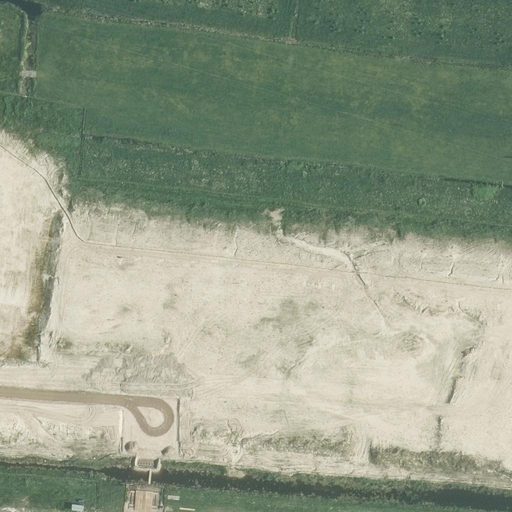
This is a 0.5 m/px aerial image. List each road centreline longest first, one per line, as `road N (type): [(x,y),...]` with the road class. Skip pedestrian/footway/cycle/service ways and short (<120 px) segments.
road 1 (track): [(19,74),(61,77),(145,45),(511,90)]
road 2 (track): [(61,77),(131,81),(168,93),(439,110),(483,126),(504,150),(503,176),(511,175)]
road 3 (residential): [(0,392),(149,404)]
